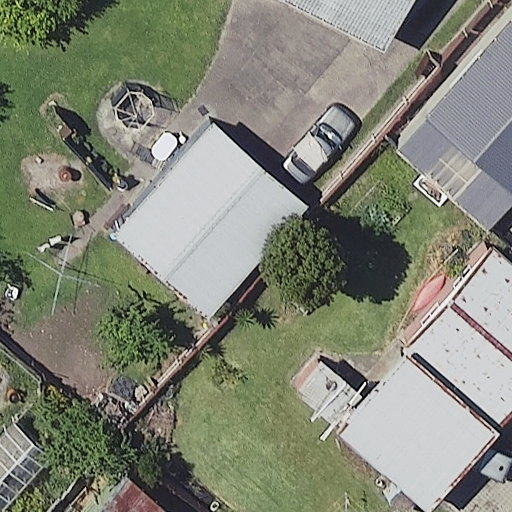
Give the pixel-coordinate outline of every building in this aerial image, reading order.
[(310,0),(377,34),(394,0),(310,0)] [(511,0),(509,0),(423,98),(511,175),(511,0)] [(301,196),(206,114),(110,223),(204,306),(301,196)] [(511,392),(511,254),(489,234),(328,417),(420,498),(511,392)] [(77,403),(31,365),(0,403),(0,495),(1,496),(77,403)] [(204,511),(134,452),(81,511),(204,511)]
